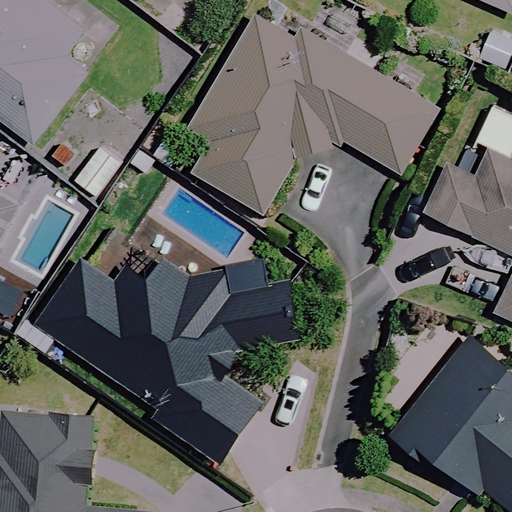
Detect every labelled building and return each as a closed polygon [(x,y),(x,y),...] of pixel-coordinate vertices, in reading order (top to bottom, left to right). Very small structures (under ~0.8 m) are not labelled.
[(0,0),(0,123),(33,148),(87,77),(78,70),(86,59),(109,29),(70,0),(0,0)] [(511,0),(474,0),(511,16),(511,0)] [(262,218),(294,164),(346,148),(399,179),(439,111),(307,33),(262,7),(189,132),(209,145),(191,176),(262,218)] [(511,160),(510,165),(460,141),(425,217),(511,257),(511,276),(494,315),(511,323),(511,160)] [(120,163),(93,149),(74,185),(100,199),(120,163)] [(92,269),(79,260),(33,326),(154,412),(150,419),(218,467),(262,405),(223,377),(248,350),(288,351),(290,289),(197,286),(197,272),(157,271),(92,269)] [(417,469),(425,457),(502,511),(511,511),(511,376),(462,341),(395,436),(387,447),(417,469)] [(93,421),(1,411),(0,417),(0,511),(128,511),(84,507),(93,421)]
